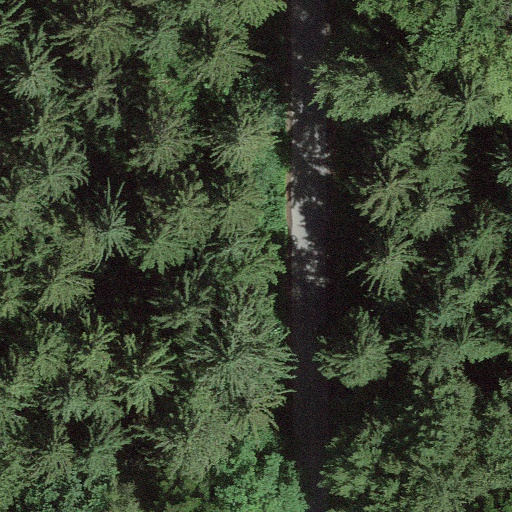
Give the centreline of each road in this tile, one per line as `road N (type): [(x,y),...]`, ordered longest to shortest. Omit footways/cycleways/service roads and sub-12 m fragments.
road 1 (unclassified): [(312,511),(308,0)]
road 2 (track): [(0,467),(28,454),(313,416)]
